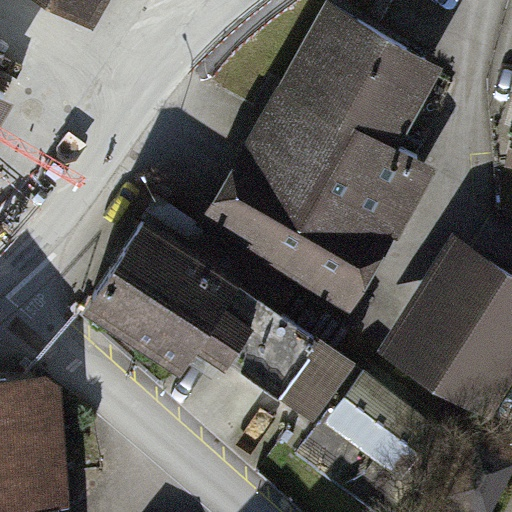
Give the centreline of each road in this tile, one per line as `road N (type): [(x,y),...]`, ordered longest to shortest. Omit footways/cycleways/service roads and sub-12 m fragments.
road 1 (secondary): [(206,0),(0,258)]
road 2 (residential): [(0,291),(245,511)]
